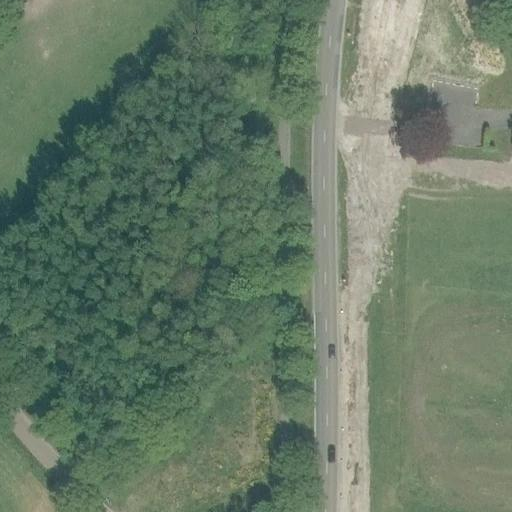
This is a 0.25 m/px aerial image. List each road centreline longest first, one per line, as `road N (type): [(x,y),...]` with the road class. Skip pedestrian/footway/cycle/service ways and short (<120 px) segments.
road 1 (unclassified): [(196,511),(253,147),(293,0)]
road 2 (primary): [(355,0),(293,258),(260,511)]
road 3 (unclassified): [(326,511),(348,224),(397,0)]
road 4 (unclassified): [(96,511),(0,405)]
